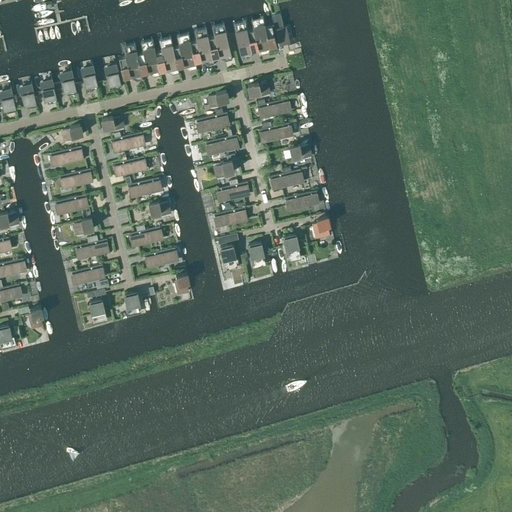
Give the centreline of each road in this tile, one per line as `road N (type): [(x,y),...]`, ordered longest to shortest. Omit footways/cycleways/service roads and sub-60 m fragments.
road 1 (residential): [(127,286),(87,110)]
road 2 (residential): [(267,227),(234,75)]
road 3 (residential): [(87,110),(234,75)]
